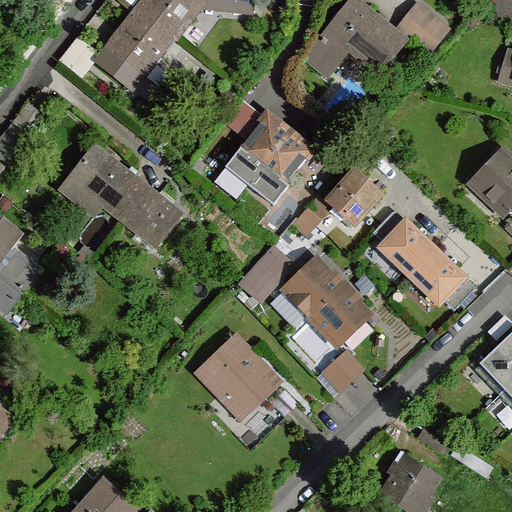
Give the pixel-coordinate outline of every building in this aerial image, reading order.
[(147,0),(139,12),(178,41),(192,25),(187,21),(200,4),(195,0),(147,0)] [(195,0),(200,4),(206,8),(255,13),(257,0),(195,0)] [(356,0),(308,58),(329,75),(349,51),(379,74),(406,41),(356,0)] [(497,0),(491,20),(511,26),(511,0),(497,0)] [(419,6),(399,29),(430,54),(449,31),(419,6)] [(139,12),(100,63),(134,89),(144,77),(159,65),(178,41),(139,12)] [(80,36),(63,59),(85,75),(102,52),(80,36)] [(511,52),(508,52),(500,81),(511,84),(511,52)] [(159,65),(144,77),(161,90),(172,76),(159,65)] [(239,98),(229,90),(222,97),(233,106),(239,98)] [(50,102),(39,95),(21,120),(37,131),(54,106),(50,102)] [(247,143),(265,121),(242,101),(224,124),(247,143)] [(291,134),(269,116),(265,121),(247,143),(228,168),(251,186),(291,134)] [(314,151),(291,134),(251,186),(274,203),(314,151)] [(124,170),(95,148),(63,190),(95,216),(104,206),(122,219),(146,187),(124,170)] [(511,162),(500,152),(472,180),(508,215),(511,211),(511,162)] [(356,172),(329,202),(355,225),(382,195),(356,172)] [(159,198),(146,187),(122,219),(158,247),(182,216),(159,198)] [(331,206),(320,196),(294,224),(308,237),(317,227),(315,224),(331,206)] [(393,213),(374,233),(387,245),(383,248),(439,302),(442,299),(455,311),(473,291),(474,289),(474,287),(474,286),(399,213),(397,212),(395,212),(393,213)] [(0,218),(0,275),(23,294),(40,272),(10,249),(21,235),(0,218)] [(73,251),(61,242),(55,250),(67,259),(73,251)] [(294,265),(275,249),(243,286),(261,302),(294,265)] [(370,315),(317,260),(285,289),(339,345),(370,315)] [(23,294),(0,275),(0,306),(8,313),(23,294)] [(511,334),(482,362),(511,394),(511,334)] [(280,383),(238,339),(202,373),(243,417),(280,383)] [(365,371),(348,352),(325,373),(341,392),(365,371)] [(473,420),(448,404),(440,417),(465,433),(473,420)] [(0,437),(14,420),(0,409),(0,437)] [(456,439),(431,423),(420,439),(446,455),(456,439)] [(411,511),(419,511),(440,479),(408,459),(385,495),(411,511)] [(133,511),(136,509),(105,482),(79,511),(133,511)]
